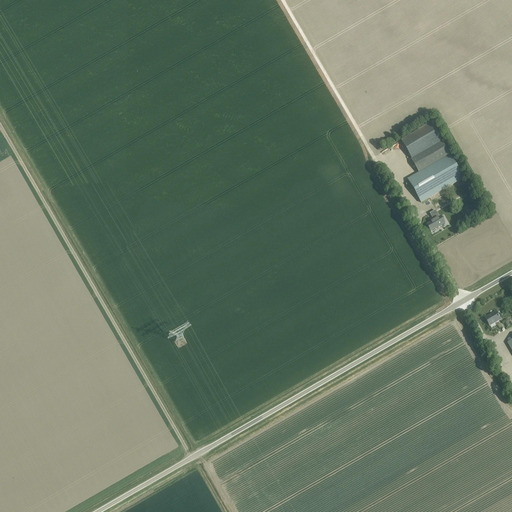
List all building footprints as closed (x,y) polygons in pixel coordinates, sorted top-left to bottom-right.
[(400,141),(419,173),(449,155),(442,142),(431,123),(400,141)] [(449,155),(419,173),(407,179),(421,203),(463,178),(449,155)] [(430,214),(431,216),(432,215),(435,219),(427,224),(431,232),(439,227),(439,226),(445,223),(441,216),(439,217),(435,211),(430,214)] [(438,246),(433,250),(437,256),(443,251),(438,246)] [(485,318),(489,326),(500,320),(496,312),(485,318)]
